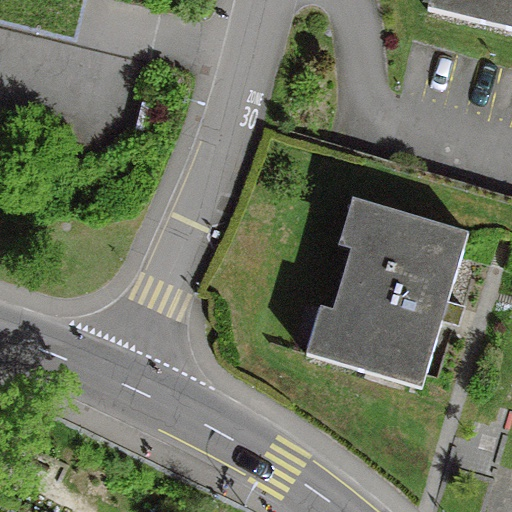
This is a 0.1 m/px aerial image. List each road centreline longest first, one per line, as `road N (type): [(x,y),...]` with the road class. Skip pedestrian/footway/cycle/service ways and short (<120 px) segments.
road 1 (residential): [(267,0),(193,222),(123,384)]
road 2 (tertiary): [(123,384),(276,466),(337,511)]
road 3 (tertiary): [(0,338),(123,384)]
